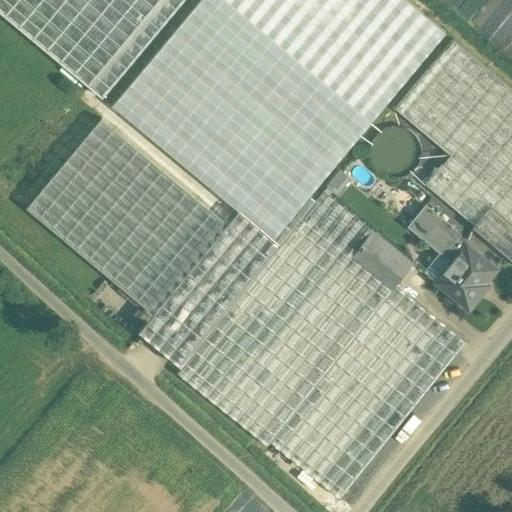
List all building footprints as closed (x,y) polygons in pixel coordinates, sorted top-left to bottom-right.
[(183,0),(0,0),(0,11),(103,97),(183,0)] [(446,32),(407,0),(200,0),(112,106),(239,211),(273,239),(310,195),(446,32)] [(426,185),(511,256),(511,87),(454,39),(396,109),(451,155),(426,185)] [(229,223),(102,118),(27,208),(154,313),(229,223)] [(182,366),(177,372),(268,445),(271,442),(341,497),(466,342),(395,285),(414,262),(324,190),(316,200),(182,366)] [(229,223),(154,313),(140,331),(182,366),(316,200),(310,195),(273,239),(239,211),(229,223)] [(440,252),(453,262),(466,245),(458,238),(461,234),(425,205),(408,226),(440,252)] [(437,281),(469,308),(481,294),(478,291),(496,268),(467,244),(466,245),(453,262),(437,281)] [(424,271),(437,281),(453,262),(440,252),(424,271)]
